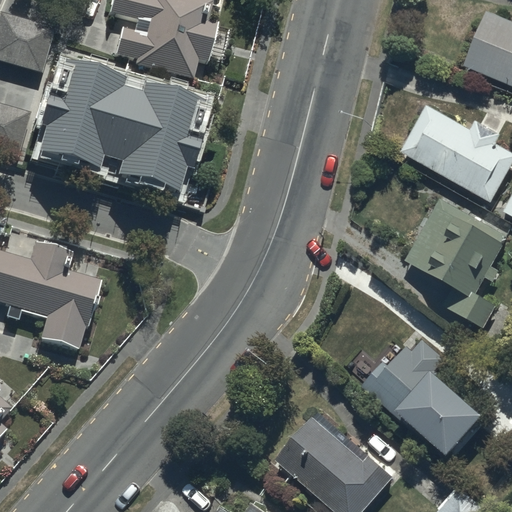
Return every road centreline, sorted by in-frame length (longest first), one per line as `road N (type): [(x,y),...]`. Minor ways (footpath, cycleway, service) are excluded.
road 1 (tertiary): [(254,280),(64,511)]
road 2 (tertiary): [(334,0),(278,224),(254,280)]
road 3 (residential): [(254,280),(163,234),(0,185)]
